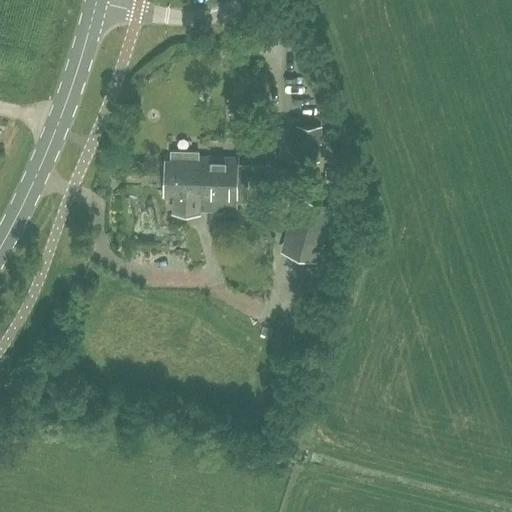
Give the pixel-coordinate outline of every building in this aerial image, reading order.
[(237,103),(236,119),(252,119),(253,115),(257,115),(258,108),(253,108),(253,103),(237,103)] [(319,142),(319,127),(299,126),(298,159),(316,159),(317,142),(319,142)] [(337,133),(330,135),(336,156),(343,154),(337,133)] [(248,168),(237,168),(238,157),(198,156),(198,152),(171,151),(171,160),(167,160),(166,195),(174,195),(174,211),(200,211),(200,210),(236,211),(236,201),(246,201),(247,179),(273,180),(274,165),(248,165),(248,168)] [(300,198),(286,249),(316,258),(330,207),(300,198)] [(271,234),(266,223),(246,233),(253,248),(271,240),(268,236),(271,234)]
